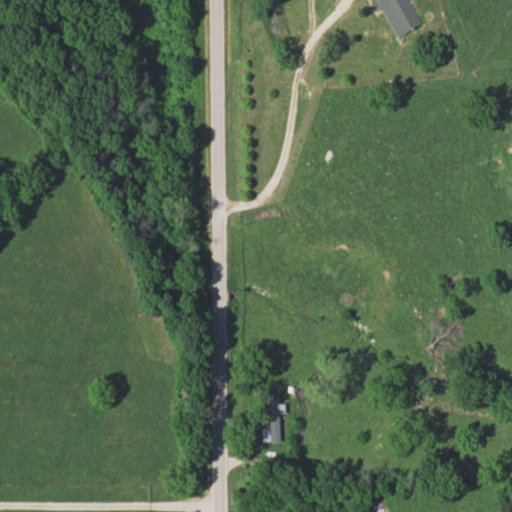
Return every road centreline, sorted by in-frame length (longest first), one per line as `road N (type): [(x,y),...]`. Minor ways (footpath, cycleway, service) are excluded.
road 1 (residential): [(220,511),(215,0)]
road 2 (residential): [(0,502),(221,503)]
